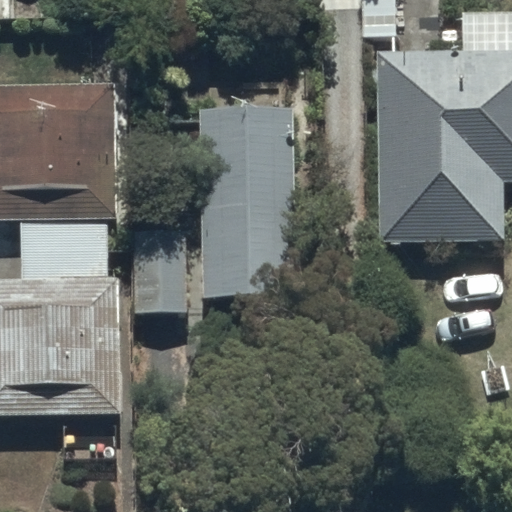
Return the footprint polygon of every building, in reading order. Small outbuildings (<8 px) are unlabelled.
[(131,0),(131,22),(219,22),(219,0),(131,0)] [(463,65),(376,67),(379,257),(501,255),(500,194),(511,194),(511,17),(462,18),(463,65)] [(113,99),(0,98),(0,229),(19,230),(19,293),(0,293),(0,424),(117,426),(117,289),(104,289),(104,228),(112,228),(113,99)] [(288,309),(291,121),(199,119),(196,307),(288,309)] [(183,240),(130,241),(133,326),(186,324),(183,240)]
